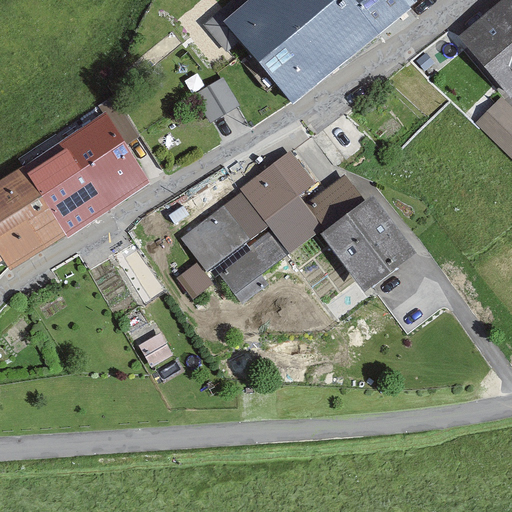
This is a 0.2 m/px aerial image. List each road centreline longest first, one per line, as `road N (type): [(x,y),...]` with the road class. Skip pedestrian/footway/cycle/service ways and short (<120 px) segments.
road 1 (residential): [(0,298),(319,103),(446,0)]
road 2 (unclassified): [(0,451),(331,431),(511,409)]
